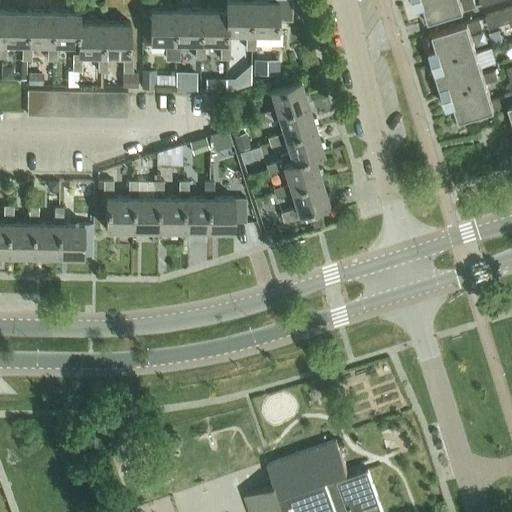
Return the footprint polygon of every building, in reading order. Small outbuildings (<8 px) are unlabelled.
[(251,32),(251,0),(225,0),(226,9),(225,32),(245,32),(245,48),(254,49),(254,44),(255,32),(251,32)] [(255,32),(254,44),(276,45),(280,41),(280,33),(276,33),(277,0),(251,0),(251,32),(255,32)] [(413,0),(416,7),(425,21),(426,21),(425,20),(463,9),(475,5),(473,0),(413,0)] [(511,6),(485,15),(489,27),(511,19),(511,6)] [(175,40),(176,8),(150,8),(150,40),(165,40),(165,58),(179,58),(179,41),(175,40)] [(201,41),(201,9),(176,8),(175,40),(179,41),(195,41),(195,58),(204,58),(204,41),(201,41)] [(28,42),(28,10),(3,9),(2,42),(6,42),(22,42),(22,58),(31,58),(31,42),(28,42)] [(225,42),(225,32),(226,9),(201,9),(201,41),(204,41),(220,42),(219,59),(229,59),(229,42),(225,42)] [(52,42),(53,10),(28,10),(28,42),(31,42),(47,42),(47,59),(56,59),(57,42),(52,42)] [(78,43),(78,20),(79,10),(53,10),(52,42),(57,42),(78,43)] [(494,108),(506,104),(504,96),(491,99),(486,82),(498,78),(495,69),(483,73),(470,30),(482,27),(479,18),(430,33),(430,32),(428,32),(429,49),(447,107),(456,121),(457,121),(456,120),(494,108)] [(103,53),(104,21),(78,20),(78,43),(78,52),(82,52),(82,53),(98,53),(98,69),(107,69),(108,53),(103,53)] [(103,53),(108,53),(123,53),(123,70),(132,70),(132,52),(129,52),(129,21),(104,21),(103,53)] [(82,52),(78,52),(72,52),(72,69),(82,69),(82,53),(82,52)] [(269,58),(251,58),(251,80),(267,76),(267,71),(268,71),(269,58)] [(232,88),(234,87),(234,77),(226,77),(226,88),(232,88)] [(276,112),(307,102),(299,78),(268,87),(274,107),(259,112),(262,121),(278,116),(276,112)] [(39,113),(39,89),(27,88),(26,113),(39,113)] [(51,114),(52,89),(39,89),(39,113),(51,114)] [(64,114),(64,89),(52,89),(51,114),(64,114)] [(76,114),(77,89),(64,89),(64,114),(76,114)] [(89,114),(89,89),(77,89),(76,114),(89,114)] [(102,115),(102,90),(89,89),(89,114),(102,115)] [(114,115),(114,90),(102,90),(102,115),(114,115)] [(114,90),(114,115),(126,115),(127,90),(114,90)] [(269,145),(285,140),(284,136),(315,127),(307,102),(276,112),(278,116),(282,131),(267,136),(269,145)] [(268,172),(283,167),(284,167),(283,164),(313,154),(322,151),(315,127),(284,136),(285,140),(289,151),(279,154),(280,158),(265,163),(268,172)] [(225,129),(209,131),(212,158),(232,156),(231,150),(228,150),(225,129)] [(250,147),(239,151),(242,161),(253,158),(250,147)] [(275,196),(291,191),(289,188),(321,178),(313,154),(283,164),(284,167),(283,167),(288,182),(272,187),(275,196)] [(289,188),(291,191),(295,207),(280,211),(283,220),(299,215),(298,213),(329,204),(321,178),(289,188)] [(132,195),(128,195),(112,195),(112,179),(103,179),(103,196),(106,196),(106,228),(132,228),(132,195)] [(157,196),(153,195),(153,196),(137,195),(137,179),(128,179),(128,195),(132,195),(132,228),(157,228),(157,196)] [(182,196),(179,196),(162,196),(163,179),(153,179),(153,195),(157,196),(157,228),(182,229),(182,196)] [(208,196),(207,229),(233,229),(233,220),(233,196),(213,196),(213,179),(204,179),(204,196),(208,196)] [(182,229),(207,229),(208,196),(204,196),(188,196),(188,180),(179,180),(179,196),(182,196),(182,229)] [(233,196),(233,220),(246,220),(246,196),(233,196)] [(32,221),(28,220),(12,220),(12,204),(2,204),(2,220),(6,220),(6,253),(31,253),(32,221)] [(57,221),(53,221),(37,221),(38,204),(28,204),(28,220),(32,221),(31,253),(56,254),(57,221)] [(57,221),(56,254),(82,254),(83,243),(92,243),(92,222),(63,221),(63,205),(53,205),(53,221),(57,221)] [(348,469),(337,438),(268,463),(275,483),(246,493),(252,511),(383,511),(368,467),(343,476),(341,472),(348,469)]
